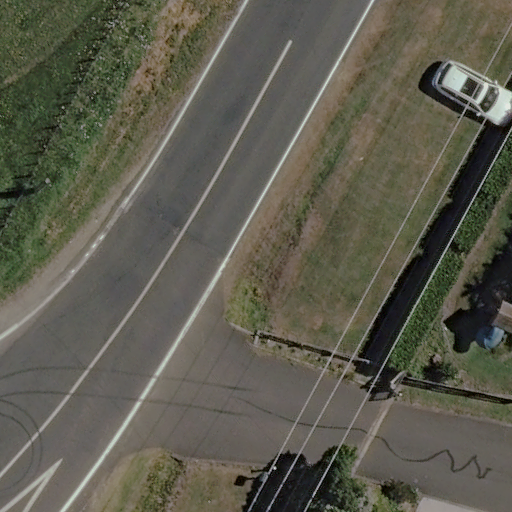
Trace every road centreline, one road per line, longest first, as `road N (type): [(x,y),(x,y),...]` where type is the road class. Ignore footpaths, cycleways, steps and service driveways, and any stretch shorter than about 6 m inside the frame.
road 1 (unclassified): [(128,318),(308,0)]
road 2 (unclassified): [(128,318),(0,463)]
road 3 (primary): [(0,392),(128,318)]
